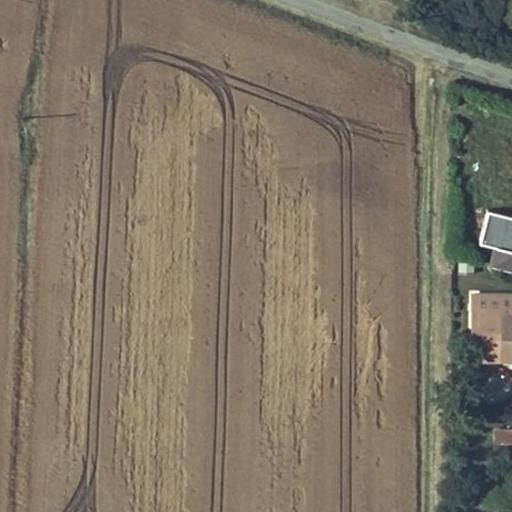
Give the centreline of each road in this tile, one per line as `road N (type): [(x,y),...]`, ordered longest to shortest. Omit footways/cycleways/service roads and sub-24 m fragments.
road 1 (track): [(438,511),(443,52)]
road 2 (unclassified): [(511,76),(298,0)]
